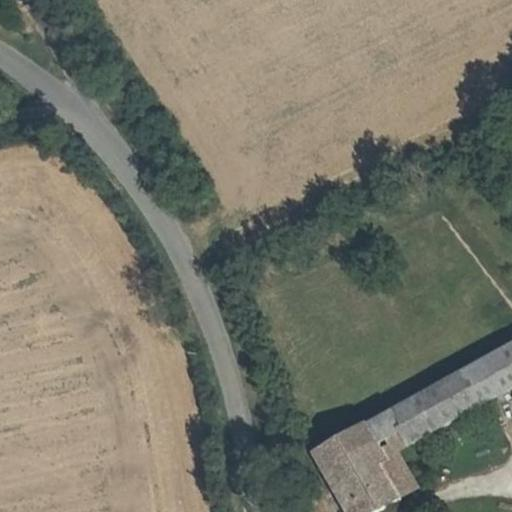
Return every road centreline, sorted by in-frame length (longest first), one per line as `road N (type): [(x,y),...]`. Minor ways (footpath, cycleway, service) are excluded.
road 1 (unclassified): [(254,511),(245,407),(221,342),(165,225),(88,108)]
road 2 (residential): [(88,108),(27,0)]
